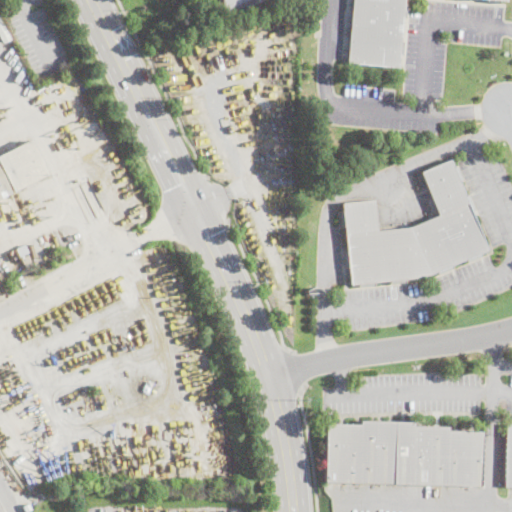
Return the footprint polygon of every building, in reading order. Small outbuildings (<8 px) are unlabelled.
[(261,0),(219,16),(219,0),(261,0)] [(505,0),(505,1),(495,0),(405,0),(398,68),(346,63),(352,0),(505,0)] [(3,42),(0,36),(0,16),(11,38),(3,42)] [(46,175),(13,191),(0,164),(0,154),(30,140),(46,175)] [(488,249),(419,276),(349,284),(341,202),(373,198),(377,229),(409,226),(437,213),(419,170),(449,158),(488,249)] [(0,170),(11,192),(0,197),(0,170)] [(28,253),(19,257),(15,249),(24,245),(28,253)] [(32,263),(25,267),(21,259),(28,255),(32,263)] [(34,277),(23,284),(20,279),(31,272),(34,277)] [(414,422),(414,426),(449,427),(448,430),(483,431),(481,487),(324,483),(326,424),(360,425),(360,421),(414,422)] [(511,487),(503,487),(505,424),(511,424),(511,487)] [(31,508),(25,511),(22,505),(28,502),(31,508)]
